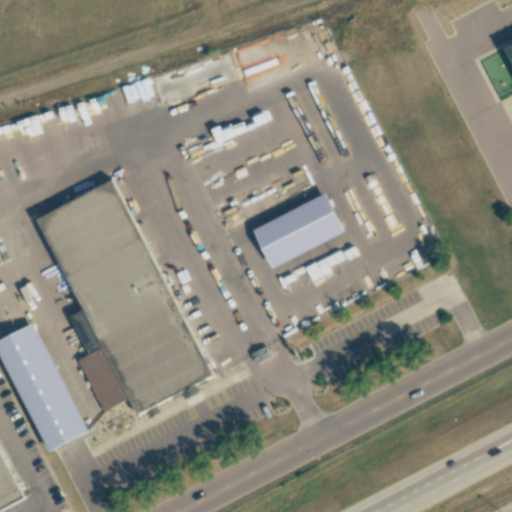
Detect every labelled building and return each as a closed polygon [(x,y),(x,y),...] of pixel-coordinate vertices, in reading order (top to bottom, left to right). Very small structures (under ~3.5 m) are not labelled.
[(232,50),(243,78),(163,107),(153,79),(232,50)] [(104,413),(129,400),(138,418),(218,376),(114,180),(38,220),(86,311),(73,319),(91,354),(77,362),(104,413)] [(328,194),(348,232),(276,270),(256,231),(328,194)] [(34,325),(0,342),(0,354),(51,453),(90,433),(34,325)] [(0,453),(0,504),(2,508),(24,496),(0,453)]
